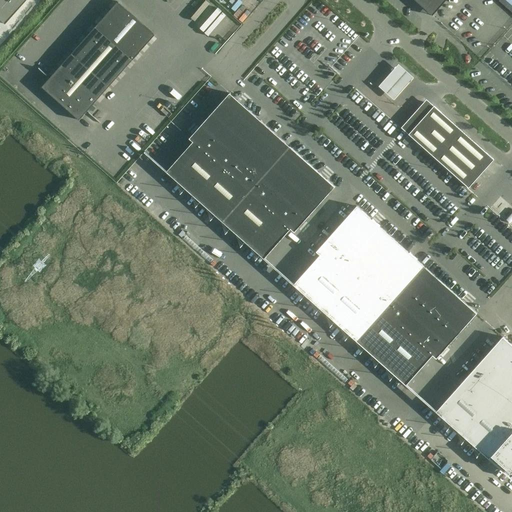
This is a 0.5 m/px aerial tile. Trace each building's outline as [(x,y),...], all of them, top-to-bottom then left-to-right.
[(0,0),(0,20),(5,24),(26,0),(0,0)] [(414,0),(425,9),(432,16),(445,1),(446,1),(446,0),(414,0)] [(42,87),(79,120),(155,35),(117,2),(42,87)] [(378,83),(393,96),(413,75),(398,61),(378,83)] [(166,172),(223,222),(290,147),(230,93),(189,139),(193,142),(166,172)] [(481,174),(494,160),(434,106),(420,121),(408,134),(468,188),(481,174)] [(142,122),(135,129),(139,133),(146,125),(142,122)] [(126,132),(120,138),(132,151),(138,145),(126,132)] [(402,141),(406,145),(411,140),(407,136),(402,141)] [(294,232),(323,200),(335,187),(290,147),(223,222),(264,259),(291,229),(294,232)] [(340,160),(354,174),(362,167),(348,153),(340,160)] [(491,207),(505,220),(511,212),(511,207),(500,197),(491,207)] [(357,342),(424,266),(357,206),(316,252),(320,255),(293,285),(357,342)] [(424,266),(357,342),(406,385),(433,355),(436,359),(477,313),(424,266)] [(491,456),(510,473),(511,470),(511,345),(502,337),(436,412),(488,459),(491,456)]
